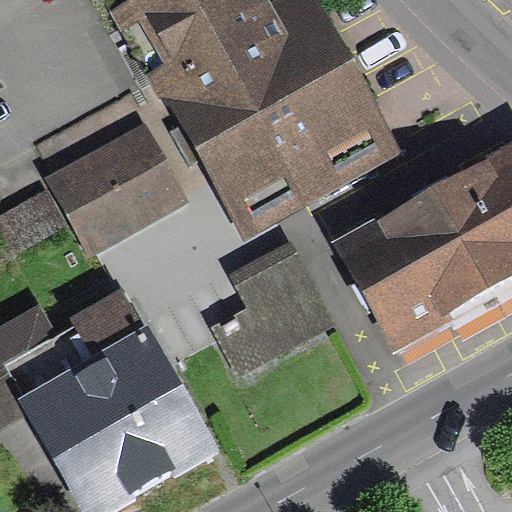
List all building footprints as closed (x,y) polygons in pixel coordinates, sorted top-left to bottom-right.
[(99,0),(176,133),(170,135),(191,171),(196,169),(243,250),(401,162),(311,0),(291,0),(281,6),(278,0),(99,0)] [(511,0),(502,0),(511,20),(511,0)] [(190,209),(147,130),(46,185),(89,264),(190,209)] [(335,257),(396,366),(511,301),(511,159),(453,193),(447,181),(414,199),(420,209),(335,257)] [(0,267),(67,232),(47,196),(0,220),(0,267)] [(239,383),(334,331),(292,252),(230,285),(246,316),(212,334),(239,383)] [(74,511),(141,511),(220,468),(123,299),(70,329),(74,336),(61,343),(6,374),(27,410),(19,415),(24,424),(74,511)] [(42,310),(0,333),(0,437),(24,424),(19,415),(27,410),(6,374),(61,343),(42,310)]
